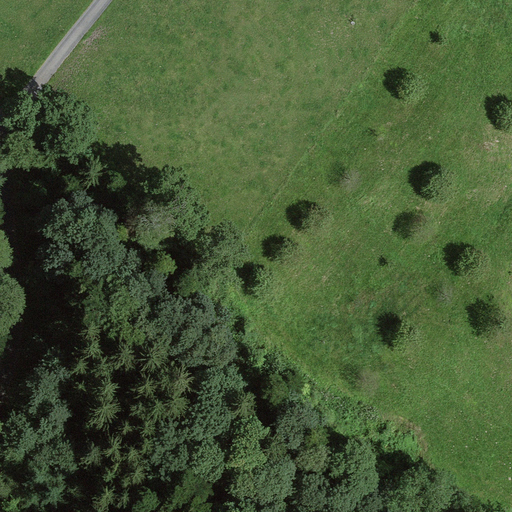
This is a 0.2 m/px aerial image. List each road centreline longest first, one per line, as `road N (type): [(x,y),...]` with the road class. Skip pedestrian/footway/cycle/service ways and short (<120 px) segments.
road 1 (unclassified): [(0,217),(12,341),(0,384)]
road 2 (unclassified): [(98,0),(0,128)]
